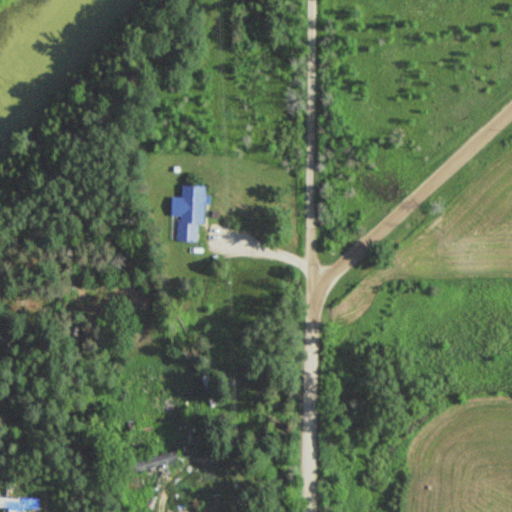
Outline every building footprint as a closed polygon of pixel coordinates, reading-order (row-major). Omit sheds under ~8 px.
[(201,241),(201,224),(209,224),(209,185),(186,185),(185,197),(178,197),(177,241),(201,241)] [(220,405),(212,375),(202,377),(210,407),(220,405)] [(160,416),(172,436),(179,432),(167,412),(160,416)] [(127,498),(133,511),(146,511),(139,493),(127,498)] [(44,497),(0,497),(0,507),(44,507),(44,497)]
